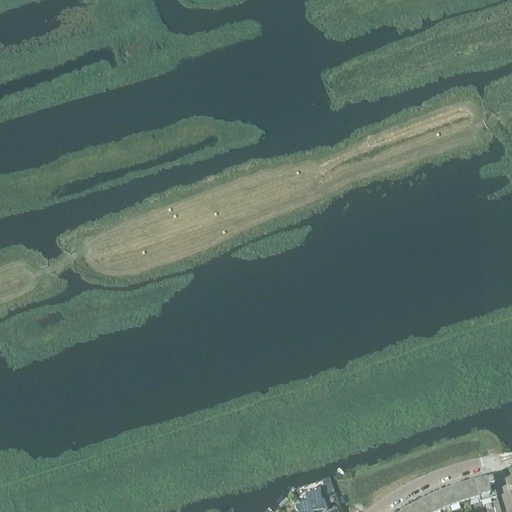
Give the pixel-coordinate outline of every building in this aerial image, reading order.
[(484,479),(474,482),(478,499),(479,503),(496,498),(491,480),(485,482),(484,479)] [(474,482),(463,485),(468,502),(478,499),(474,482)] [(456,487),(453,488),(458,505),(468,502),(463,485),(456,487)] [(324,490),(327,498),(335,495),(332,487),(324,490)] [(449,490),(443,492),(449,509),(458,505),(453,488),(449,490)] [(308,502),(308,504),(309,511),(337,511),(336,509),(327,511),(325,511),(322,502),(321,502),(319,492),(306,494),(307,495),(306,495),(305,497),(305,501),(307,502),(308,502)] [(436,495),(432,496),(439,511),(440,511),(449,509),(443,492),(436,495)] [(426,499),(422,501),(427,511),(439,511),(432,496),(426,499)] [(419,503),(413,506),(415,511),(427,511),(422,501),(419,503)]
